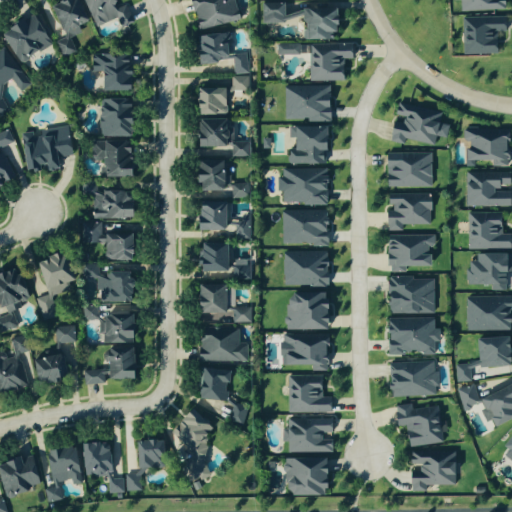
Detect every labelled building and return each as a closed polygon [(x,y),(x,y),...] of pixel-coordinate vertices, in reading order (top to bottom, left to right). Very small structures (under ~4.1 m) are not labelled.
[(60,40),(54,42),(60,58),(74,53),(68,39),(79,34),(75,25),(83,22),(74,0),(65,0),(47,7),(60,40)] [(80,0),(93,29),(115,19),(119,29),(132,24),(124,4),(115,8),(111,0),(80,0)] [(239,21),(233,0),(188,0),(196,31),(239,21)] [(503,11),(502,0),(451,0),(452,2),(459,2),(459,12),(503,11)] [(332,12),(285,11),(285,4),(259,4),(258,22),(301,23),(301,41),(332,41),(332,12)] [(48,46),(31,15),(0,31),(0,37),(15,64),(48,46)] [(504,33),(503,18),(460,19),(461,56),(495,56),(494,33),(504,33)] [(227,59),(227,35),(195,36),(195,65),(215,65),(215,59),(227,59)] [(275,56),(298,56),(298,45),(275,46),(275,56)] [(341,82),(341,61),(350,61),(350,45),(307,46),(308,83),(341,82)] [(28,86),(2,46),(0,47),(0,85),(9,79),(19,93),(28,86)] [(245,55),(231,56),(232,75),(246,75),(245,55)] [(95,92),(128,93),(129,58),(89,57),(88,72),(96,72),(95,92)] [(229,78),(230,92),(245,91),(245,77),(229,78)] [(282,88),(282,121),(305,121),(305,124),(329,123),(329,108),(333,108),(333,97),(328,97),(328,87),(282,88)] [(223,89),(194,90),(194,116),(223,115),(223,89)] [(98,138),(128,138),(127,100),(97,101),(98,138)] [(432,146),(434,138),(444,139),(446,126),(436,124),(438,112),(395,105),(392,120),(391,120),(387,143),(403,146),(404,141),(432,146)] [(194,149),(223,148),(223,120),(193,121),(194,149)] [(0,185),(18,174),(31,172),(40,166),(44,172),(56,170),(54,159),(71,157),(69,153),(65,127),(55,129),(39,139),(33,140),(29,133),(16,135),(5,132),(0,133),(0,185)] [(289,129),(289,151),(286,151),(286,165),(324,165),(324,129),(289,129)] [(506,130),(461,131),(461,142),(467,142),(467,151),(462,151),(462,162),(491,161),(491,167),(507,167),(506,130)] [(128,143),(91,143),(91,163),(98,163),(98,179),(128,179),(128,143)] [(247,159),(247,144),(230,143),(230,158),(247,159)] [(430,188),(429,153),(383,155),(384,190),(430,188)] [(221,162),(193,163),(194,193),(221,192),(221,162)] [(281,205),(325,205),(325,170),(281,171),(281,180),(275,180),(275,193),(280,193),(281,205)] [(509,207),(508,173),(463,174),(463,208),(509,207)] [(126,192),(91,192),(91,186),(80,186),(80,198),(90,198),(90,221),(126,220),(126,192)] [(429,195),(385,195),(385,210),(384,210),(384,232),(401,232),(401,226),(429,226),(429,195)] [(222,204),(194,205),(195,233),(223,232),(222,204)] [(279,245),(325,246),(326,212),(280,211),(279,245)] [(465,214),(466,251),(509,250),(508,236),(500,236),(499,213),(465,214)] [(100,224),(80,224),(80,245),(102,245),(102,263),(129,263),(129,235),(100,235),(100,224)] [(385,236),(385,273),(404,274),(404,268),(426,268),(427,248),(432,248),(432,237),(385,236)] [(224,246),(195,245),(195,273),(223,274),(224,246)] [(281,288),(326,287),(325,253),(281,253),(281,288)] [(504,292),(504,274),(508,274),(509,255),(475,255),(474,263),(465,263),(465,286),(489,287),(489,292),(504,292)] [(50,296),(67,292),(66,285),(73,281),(72,279),(61,260),(53,262),(49,256),(35,264),(37,271),(30,275),(33,288),(39,297),(34,300),(39,322),(40,322),(54,314),(50,296)] [(129,274),(102,273),(102,269),(84,269),(83,304),(128,305),(129,274)] [(0,335),(16,329),(10,312),(18,309),(17,304),(28,300),(20,278),(13,281),(9,271),(0,274),(0,335)] [(432,315),(432,279),(385,279),(385,316),(432,315)] [(193,287),(194,316),(223,315),(222,286),(193,287)] [(326,331),(325,295),(283,296),(284,332),(326,331)] [(509,298),(464,298),(464,332),(508,333),(509,298)] [(82,310),(83,322),(96,321),(95,309),(82,310)] [(231,324),(250,324),(249,309),(230,309),(231,324)] [(130,319),(97,318),(97,336),(101,336),(101,344),(129,346),(130,319)] [(385,356),(433,356),(432,344),(437,344),(437,330),(432,330),(432,319),(384,320),(385,356)] [(53,328),(53,344),(75,343),(74,327),(53,328)] [(246,363),(246,344),(237,344),(237,329),(198,329),(198,363),(246,363)] [(309,367),(309,372),(327,372),(326,335),(278,336),(279,367),(309,367)] [(0,390),(24,388),(20,354),(24,353),(22,338),(10,340),(12,359),(0,359),(0,390)] [(473,341),(475,364),(453,366),(455,384),(469,383),(468,370),(509,367),(507,338),(473,341)] [(105,381),(131,381),(130,350),(104,351),(105,381)] [(387,364),(388,398),(436,397),(435,373),(432,373),(432,363),(387,364)] [(224,403),(227,372),(198,369),(195,401),(224,403)] [(83,386),(105,385),(104,371),(83,372),(83,386)] [(321,377),(285,377),(286,414),(329,414),(329,398),(321,398),(321,377)] [(455,392),(462,412),(478,406),(487,429),(511,419),(511,394),(509,387),(477,400),(471,386),(455,392)] [(440,445),(437,408),(410,410),(410,405),(393,407),(395,427),(404,426),(406,448),(440,445)] [(210,477),(200,434),(205,433),(199,409),(178,414),(181,428),(170,431),(178,462),(181,462),(186,483),(210,477)] [(286,454),(330,454),(330,420),(286,420),(286,432),(281,432),(281,444),(286,444),(286,454)] [(511,437),(511,438),(499,457),(511,465),(511,437)] [(124,493),(140,492),(139,472),(149,471),(149,459),(161,459),(160,441),(133,443),(134,475),(123,475),(124,493)] [(82,479),(111,474),(106,443),(77,448),(82,479)] [(71,448),(48,453),(47,449),(41,451),(48,486),(69,481),(70,487),(80,485),(71,448)] [(453,453),(408,452),(408,466),(418,466),(418,473),(408,473),(408,493),(425,494),(425,486),(453,487),(453,453)] [(0,464),(0,495),(1,498),(38,489),(31,457),(0,464)] [(323,497),(323,460),(282,460),(282,497),(323,497)] [(121,480),(106,481),(106,499),(122,499),(121,480)] [(44,503),(59,502),(58,489),(44,490),(44,503)]
